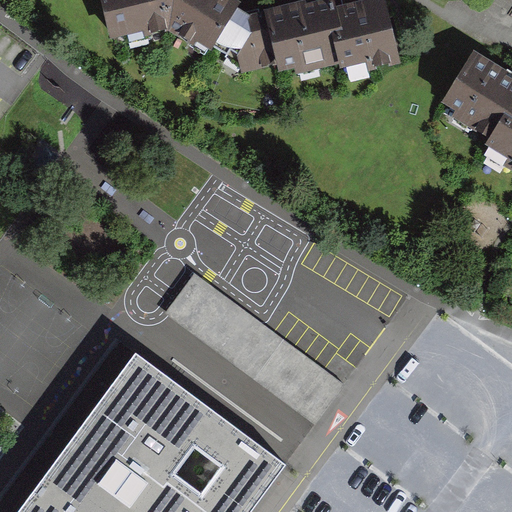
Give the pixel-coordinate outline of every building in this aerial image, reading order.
[(245,66),(277,59),(282,73),(342,58),(345,72),(394,60),(379,1),(351,9),(335,14),(330,0),(267,16),(253,20),(247,16),(228,5),(231,0),(106,0),(114,34),(165,22),(193,40),(195,37),(245,66)] [(511,61),(478,43),(449,97),(506,127),(494,151),(511,160),(511,61)] [(344,385),(195,274),(165,314),(314,425),(344,385)] [(245,511),(282,461),(132,351),(15,511),(245,511)] [(268,436),(277,422),(217,384),(207,399),(285,449),(286,448),(268,436)]
